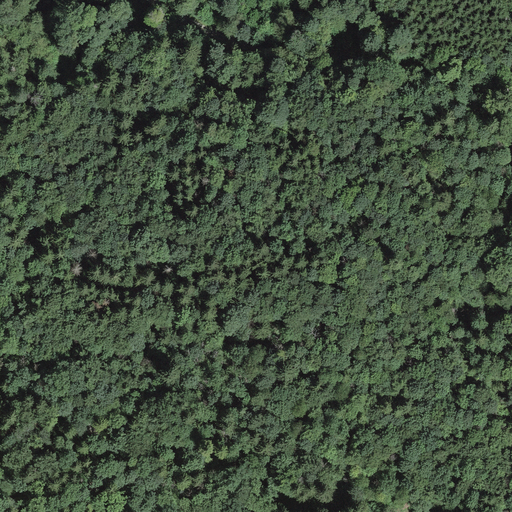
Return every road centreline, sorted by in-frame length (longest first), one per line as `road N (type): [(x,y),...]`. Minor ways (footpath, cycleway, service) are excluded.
road 1 (track): [(134,0),(151,74),(181,119),(210,140),(297,170),(330,191),(342,217),(336,285),(312,326),(276,342),(223,340)]
road 2 (track): [(511,93),(483,97),(330,53),(259,51),(157,0)]
road 3 (track): [(125,511),(125,476),(96,435),(0,356)]
